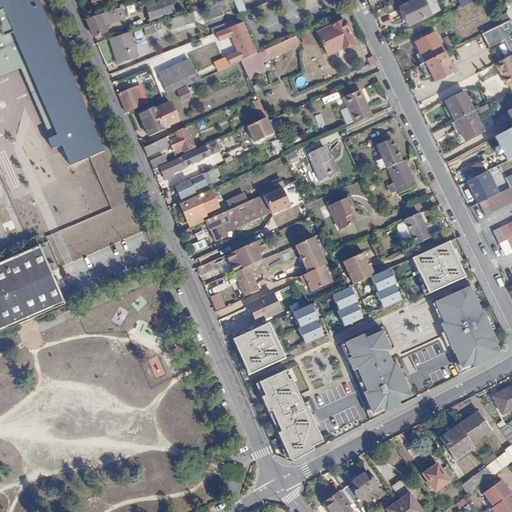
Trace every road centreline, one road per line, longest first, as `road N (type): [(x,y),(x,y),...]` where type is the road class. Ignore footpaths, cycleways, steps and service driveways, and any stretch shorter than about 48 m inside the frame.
road 1 (residential): [(277,485),(66,0)]
road 2 (residential): [(511,312),(358,0)]
road 3 (residential): [(277,485),(511,361)]
